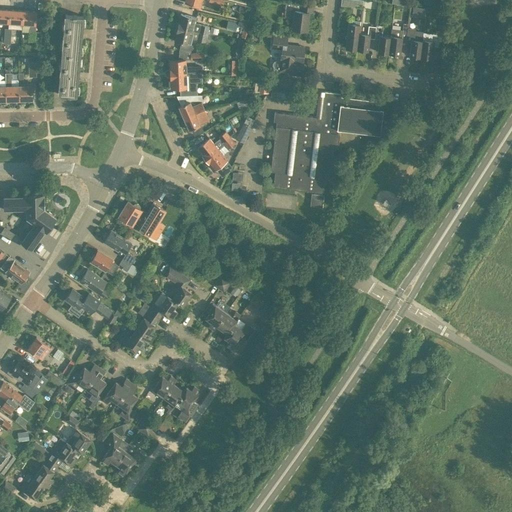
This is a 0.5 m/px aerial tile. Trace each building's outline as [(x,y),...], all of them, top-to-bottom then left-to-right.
[(292,29),(306,30),(308,12),(313,13),(314,5),(301,3),(301,4),(285,2),(283,16),(293,17),(292,29)] [(0,22),(9,23),(10,10),(0,8),(0,22)] [(22,24),(23,11),(10,10),(9,23),(22,24)] [(35,33),(36,12),(23,11),(22,24),(29,24),(29,33),(35,33)] [(180,13),(177,27),(207,35),(209,26),(194,23),(196,17),(180,13)] [(65,14),(58,94),(76,95),(77,83),(82,29),(83,16),(65,14)] [(349,20),(346,48),(357,49),(359,33),(360,21),(349,20)] [(397,54),(399,54),(400,47),(405,47),(408,28),(408,24),(403,23),(402,30),(392,29),(389,53),(391,53),(391,56),(396,56),(397,54)] [(357,49),(368,50),(369,39),(374,39),(376,25),(375,25),(375,27),(368,26),(367,34),(359,33),(357,49)] [(379,40),(377,52),(389,53),(392,29),(391,29),(390,36),(390,37),(383,36),(384,26),(376,25),(374,39),(379,40)] [(205,42),(207,35),(177,27),(174,41),(189,44),(191,39),(205,42)] [(410,48),(409,55),(421,57),(424,33),(415,32),(415,29),(408,28),(405,47),(410,48)] [(421,57),(431,58),(433,46),(441,47),(443,31),(435,30),(435,34),(424,33),(421,57)] [(287,45),(288,38),(273,37),(272,48),(281,49),(280,60),(276,59),(273,61),(271,63),(270,66),(272,68),(274,70),(295,72),(296,62),(302,63),(304,47),(287,45)] [(185,60),(169,61),(170,75),(201,74),(201,66),(185,67),(185,60)] [(5,73),(6,86),(5,86),(6,100),(18,100),(18,86),(12,86),(11,73),(5,73)] [(201,74),(170,75),(170,79),(170,88),(179,88),(180,95),(193,95),(197,95),(196,83),(202,83),(202,81),(201,74)] [(259,91),(267,92),(268,82),(261,82),(259,91)] [(32,85),(18,86),(18,100),(32,100),(32,85)] [(316,117),(274,112),(273,122),(276,122),(271,160),(270,171),(275,172),(273,187),(324,193),(325,178),(330,179),(334,149),(337,149),(339,134),(336,133),(336,130),(380,135),(383,109),(375,108),(376,101),(341,97),(342,93),(333,92),(324,91),(324,92),(321,119),(318,119),(316,119),(316,117)] [(321,119),(324,92),(319,92),(316,117),(316,119),(321,119)] [(236,102),(239,110),(248,106),(245,99),(236,102)] [(180,105),(178,106),(182,116),(189,113),(191,116),(204,110),(201,103),(192,107),(189,101),(180,105)] [(189,130),(200,125),(199,123),(208,119),(206,115),(207,115),(204,110),(191,116),(189,113),(182,116),(189,130)] [(251,126),(243,122),(235,139),(243,143),(251,126)] [(225,131),(218,137),(223,143),(230,137),(225,131)] [(234,143),(230,137),(223,143),(224,145),(225,145),(227,148),(234,143)] [(209,138),(197,148),(206,159),(218,149),(209,138)] [(214,170),(226,160),(223,156),(229,151),(227,148),(225,145),(224,145),(218,149),(206,159),(214,170)] [(233,178),(241,180),(242,173),(234,171),(233,178)] [(323,195),(311,193),(310,205),(322,207),(323,195)] [(21,242),(31,249),(44,231),(46,232),(56,218),(43,209),(43,208),(45,208),(44,196),(43,196),(43,194),(26,195),(26,197),(4,197),(4,209),(26,209),(27,218),(34,224),(21,242)] [(162,230),(157,227),(166,211),(153,202),(148,209),(146,213),(139,208),(140,207),(139,206),(139,205),(138,204),(137,204),(136,203),(135,204),(134,204),(133,205),(127,201),(118,216),(132,224),(134,222),(139,225),(137,228),(156,240),(162,230)] [(118,249),(124,253),(121,258),(131,264),(135,257),(127,252),(131,244),(124,239),(125,239),(111,230),(104,242),(118,250),(118,249)] [(20,281),(28,271),(9,256),(8,256),(0,250),(0,265),(1,266),(0,266),(20,281)] [(97,250),(90,261),(105,270),(112,275),(118,266),(110,261),(112,259),(97,250)] [(126,272),(131,264),(121,258),(118,264),(123,267),(122,269),(126,272)] [(192,293),(188,290),(185,288),(190,280),(169,265),(163,274),(176,283),(167,295),(166,295),(177,303),(182,306),(192,293)] [(82,273),(83,274),(80,280),(98,292),(98,293),(102,287),(106,282),(87,269),(86,270),(84,270),(82,273)] [(219,288),(225,278),(221,275),(214,285),(219,288)] [(225,278),(219,288),(223,292),(230,282),(225,278)] [(230,292),(236,296),(240,289),(235,285),(230,292)] [(0,299),(6,304),(11,296),(0,287),(0,299)] [(105,298),(109,292),(102,287),(98,293),(98,292),(97,293),(105,298)] [(85,298),(72,288),(71,289),(70,289),(69,290),(67,292),(64,296),(65,297),(64,299),(72,304),(68,309),(74,314),(74,313),(79,316),(84,309),(90,313),(99,300),(88,293),(85,298)] [(173,309),(177,303),(166,295),(159,306),(153,302),(150,306),(144,302),(141,307),(156,317),(156,318),(158,319),(159,318),(157,317),(161,311),(172,319),(177,312),(173,309)] [(216,326),(226,312),(215,304),(211,301),(205,310),(209,313),(205,318),(211,322),(208,326),(214,330),(216,326)] [(267,308),(261,304),(258,309),(263,312),(267,308)] [(114,312),(120,316),(123,311),(118,307),(114,312)] [(144,317),(134,330),(145,339),(149,341),(154,334),(150,331),(154,325),(152,323),(156,318),(156,317),(141,307),(137,312),(144,316),(143,317),(144,317)] [(232,316),(226,312),(216,326),(227,333),(224,337),(234,324),(234,323),(240,314),(235,311),(232,316)] [(112,312),(106,322),(111,325),(117,315),(112,312)] [(241,328),(234,324),(224,337),(229,340),(226,344),(232,349),(241,335),(246,339),(249,336),(253,329),(245,323),(241,328)] [(135,352),(145,339),(134,330),(129,338),(125,335),(121,341),(135,352)] [(36,337),(27,348),(38,357),(42,360),(50,348),(46,345),(47,344),(36,337)] [(75,363),(70,360),(62,373),(66,376),(75,363)] [(14,367),(12,366),(8,372),(14,377),(15,376),(26,384),(21,390),(33,399),(38,392),(26,384),(34,373),(18,361),(14,367)] [(97,394),(106,382),(100,378),(105,371),(96,365),(93,371),(96,373),(82,393),(92,400),(89,405),(92,408),(100,397),(97,394)] [(79,383),(85,387),(82,393),(96,373),(93,371),(92,372),(84,366),(79,373),(74,370),(65,383),(74,389),(79,383)] [(49,370),(45,376),(60,387),(64,381),(49,370)] [(153,389),(164,396),(173,383),(176,379),(172,377),(169,381),(162,375),(155,385),(153,389)] [(110,398),(117,402),(131,382),(126,378),(121,385),(115,381),(102,400),(107,403),(110,398)] [(16,391),(3,381),(0,385),(0,395),(8,401),(7,403),(12,407),(17,400),(28,409),(34,401),(23,393),(22,396),(16,391)] [(137,386),(131,382),(117,402),(123,407),(119,413),(128,420),(135,410),(130,407),(137,397),(132,393),(137,386)] [(186,387),(183,390),(173,383),(164,396),(169,400),(165,406),(170,409),(177,400),(186,387)] [(194,385),(191,390),(186,387),(177,400),(185,405),(177,416),(185,421),(198,404),(193,400),(200,390),(194,385)] [(15,420),(23,426),(27,420),(19,414),(15,420)] [(65,420),(75,427),(79,421),(69,414),(65,420)] [(0,416),(0,425),(6,430),(10,424),(0,416)] [(141,423),(151,431),(155,426),(144,419),(141,423)] [(137,429),(148,436),(151,431),(141,423),(137,429)] [(125,432),(123,424),(115,426),(117,434),(125,432)] [(66,441),(76,449),(81,452),(91,439),(76,429),(67,442),(66,441)] [(20,432),(21,440),(29,439),(28,431),(20,432)] [(108,464),(110,460),(115,463),(129,444),(113,433),(106,443),(111,446),(104,456),(101,460),(108,464)] [(46,457),(58,465),(62,459),(71,465),(76,458),(72,455),(76,449),(66,441),(60,437),(49,453),(43,448),(40,453),(46,457)] [(0,453),(4,457),(9,450),(0,443),(0,453)] [(144,455),(136,449),(129,444),(115,463),(119,466),(117,471),(123,475),(132,462),(137,465),(144,455)] [(0,472),(4,475),(15,458),(9,453),(1,464),(0,463),(0,472)] [(58,465),(46,457),(42,463),(43,464),(33,477),(44,485),(48,488),(53,480),(49,478),(54,471),(52,469),(56,464),(58,465)] [(35,498),(44,485),(33,477),(29,484),(24,481),(20,487),(35,498)] [(1,487),(10,494),(15,487),(5,480),(1,487)]
